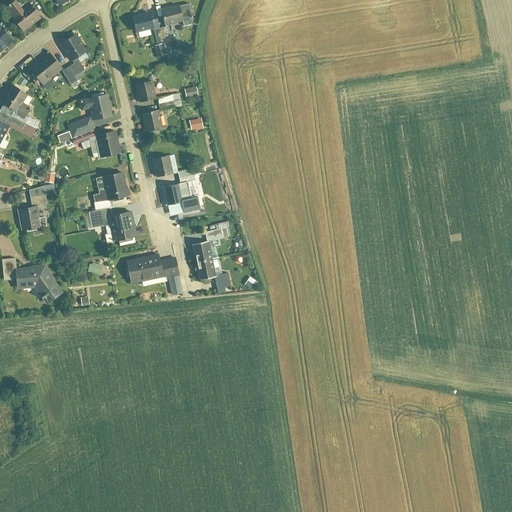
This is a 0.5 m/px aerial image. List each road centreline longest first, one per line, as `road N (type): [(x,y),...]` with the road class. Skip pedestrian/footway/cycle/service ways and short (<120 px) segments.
road 1 (residential): [(102,1),(150,212),(164,229)]
road 2 (residential): [(0,77),(71,14),(102,1)]
